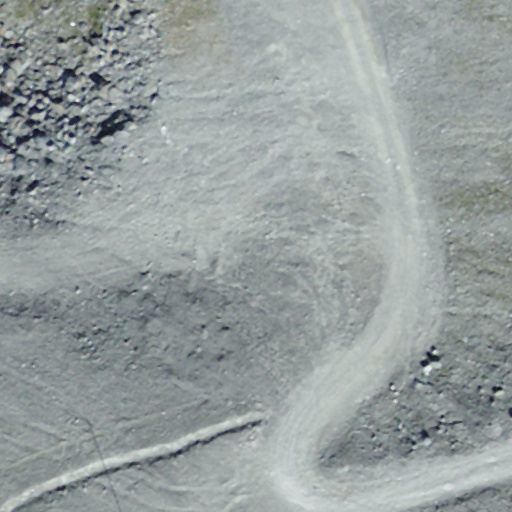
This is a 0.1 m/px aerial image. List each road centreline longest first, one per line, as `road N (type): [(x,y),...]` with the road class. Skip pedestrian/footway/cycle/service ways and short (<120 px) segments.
road 1 (track): [(331,0),(362,62),(412,222),(408,294),(390,335),(311,418),(287,462),(294,487),(324,511)]
road 2 (track): [(324,511),(386,507),(511,459)]
